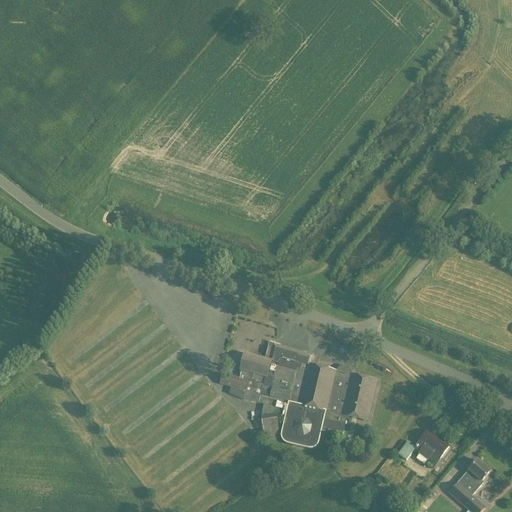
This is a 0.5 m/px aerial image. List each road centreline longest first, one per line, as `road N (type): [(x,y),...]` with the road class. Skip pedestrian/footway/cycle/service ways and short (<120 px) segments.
road 1 (unclassified): [(364,336),(76,233),(0,181)]
road 2 (unclassified): [(364,336),(511,157)]
road 3 (unclassified): [(511,399),(364,336)]
